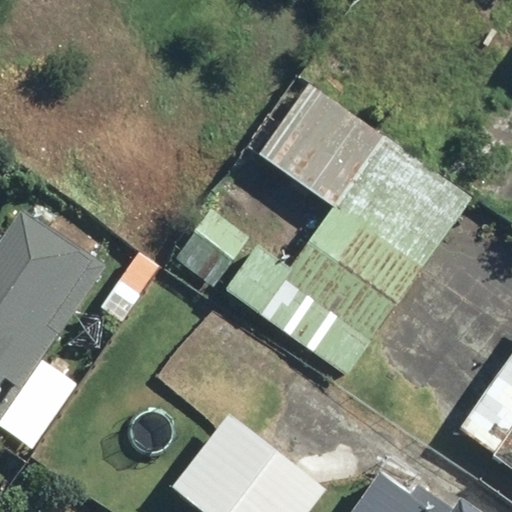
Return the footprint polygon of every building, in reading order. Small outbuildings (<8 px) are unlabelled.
[(478,197),(318,83),(268,154),(338,203),(300,256),(222,201),(182,256),(351,376),(478,197)] [(37,200),(15,232),(0,221),(0,246),(4,249),(0,255),(0,418),(40,445),(89,373),(54,349),(118,255),(37,200)] [(176,263),(146,241),(116,281),(146,303),(176,263)] [(454,290),(411,347),(441,370),(485,314),(454,290)] [(511,366),(466,429),(511,462),(511,366)] [(309,511),(331,487),(237,406),(170,485),(201,511),(309,511)] [(381,466),(347,511),(495,511),(470,494),(460,507),(423,480),(415,490),(381,466)]
